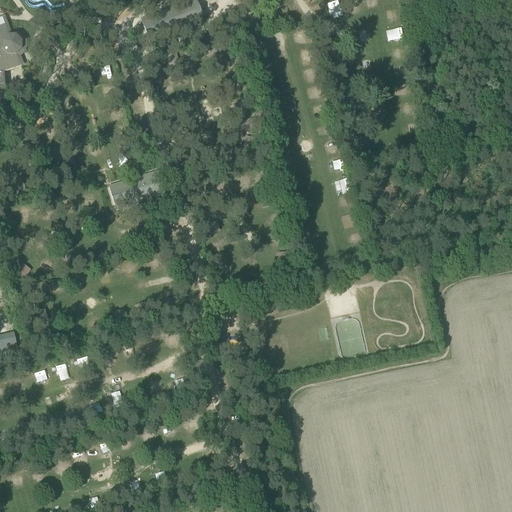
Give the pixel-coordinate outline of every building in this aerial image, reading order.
[(0,87),(4,87),(2,74),(14,70),(21,67),(17,57),(23,51),(23,42),(17,36),(9,35),(5,25),(0,26),(0,87)] [(175,53),(166,57),(168,63),(177,59),(175,53)] [(152,59),(145,66),(149,71),(156,64),(152,59)] [(169,123),(163,125),(166,134),(171,133),(169,123)] [(119,184),(108,187),(116,211),(126,208),(125,205),(163,193),(158,175),(120,187),(119,184)] [(276,195),(270,197),(273,206),(278,204),(276,195)] [(206,225),(201,227),(203,236),(209,235),(206,225)] [(8,241),(3,243),(7,252),(12,250),(8,241)] [(16,273),(13,277),(21,283),(24,279),(16,273)] [(293,274),(290,283),(296,285),(299,276),(293,274)] [(221,291),(218,296),(227,300),(230,295),(221,291)] [(163,322),(151,325),(153,330),(164,327),(163,322)] [(120,335),(108,338),(110,343),(121,339),(120,335)] [(74,348),(63,352),(64,357),(75,353),(74,348)] [(112,362),(113,353),(105,353),(104,361),(112,362)] [(31,361),(19,365),(21,370),(32,366),(31,361)] [(55,366),(58,379),(69,377),(67,364),(55,366)] [(186,383),(180,383),(179,379),(167,380),(168,389),(187,387),(186,383)] [(148,384),(152,398),(162,395),(158,381),(148,384)] [(119,393),(107,396),(111,411),(123,407),(119,393)] [(177,400),(165,404),(167,409),(178,405),(177,400)] [(179,405),(168,409),(169,413),(181,410),(179,405)] [(42,415),(45,430),(56,428),(53,412),(42,415)] [(135,414),(124,417),(125,422),(137,418),(135,414)] [(138,418),(127,422),(128,427),(140,423),(138,418)] [(25,437),(33,434),(31,424),(22,427),(25,437)] [(90,428),(79,432),(80,437),(92,433),(90,428)] [(138,432),(139,442),(152,440),(150,430),(138,432)] [(92,433),(80,437),(82,442),(93,438),(92,433)] [(46,443),(34,446),(36,451),(47,447),(46,443)] [(49,447),(38,451),(39,456),(51,452),(49,447)] [(180,470),(173,472),(175,482),(182,480),(180,470)] [(7,479),(11,493),(25,489),(21,475),(7,479)] [(155,489),(166,487),(164,478),(154,480),(155,489)] [(203,484),(191,488),(193,493),(204,489),(203,484)] [(111,493),(114,502),(126,499),(123,489),(111,493)] [(158,499),(146,502),(148,507),(159,503),(158,499)]
